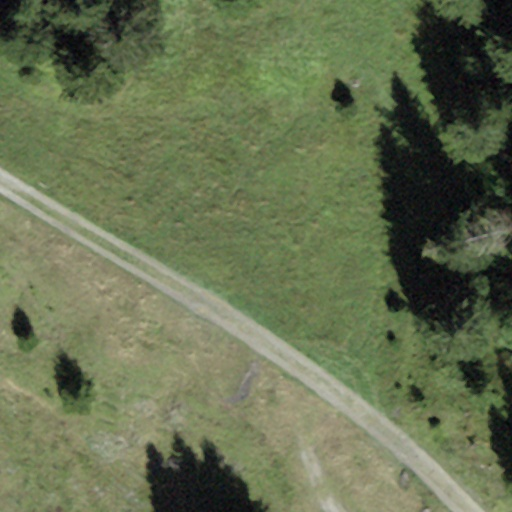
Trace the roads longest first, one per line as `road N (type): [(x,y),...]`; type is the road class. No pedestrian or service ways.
road 1 (track): [(0,179),(300,370)]
road 2 (track): [(300,370),(490,511)]
